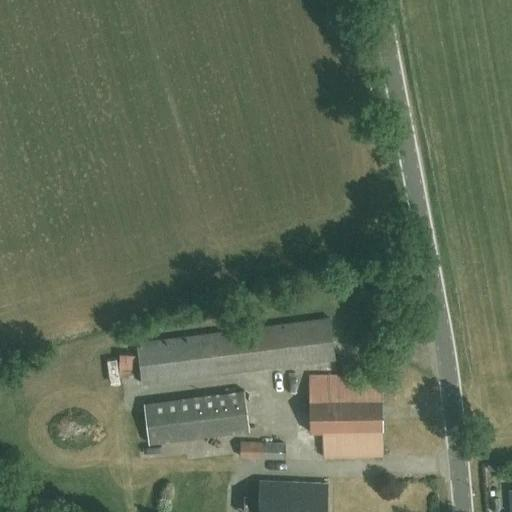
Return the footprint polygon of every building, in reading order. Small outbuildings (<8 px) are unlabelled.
[(294,364),(295,364),(335,359),(329,318),(290,323),(290,322),(137,342),(142,384),(294,364)] [(382,374),(308,375),(309,432),(322,432),(323,457),(384,456),(382,374)] [(150,443),(250,430),(245,390),(145,403),(150,443)] [(240,456),(285,457),(284,443),(240,441),(240,456)] [(0,509),(14,506),(14,504),(7,473),(0,474),(0,509)] [(326,511),(328,483),(259,480),(257,511),(326,511)]
